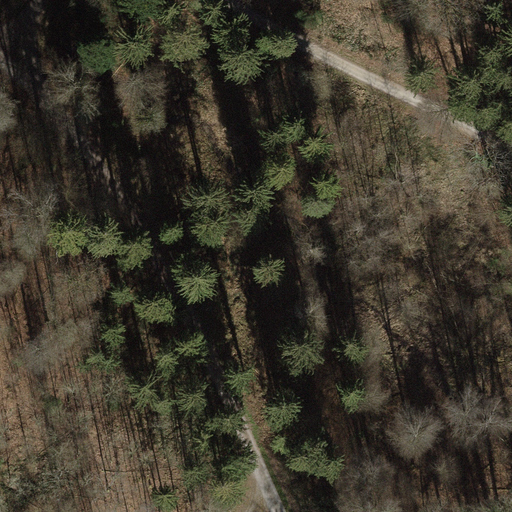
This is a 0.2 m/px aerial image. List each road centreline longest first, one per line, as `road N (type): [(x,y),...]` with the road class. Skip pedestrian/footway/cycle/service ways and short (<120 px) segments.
road 1 (track): [(286,511),(141,216),(32,77),(0,52)]
road 2 (track): [(221,0),(511,159)]
